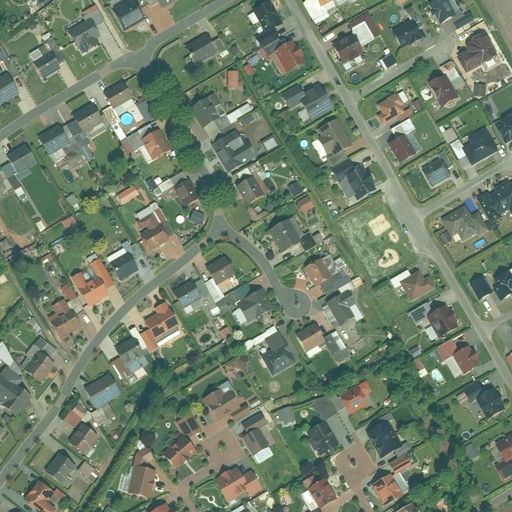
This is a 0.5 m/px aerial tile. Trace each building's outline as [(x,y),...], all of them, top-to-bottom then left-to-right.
[(314,0),(321,9),(336,0),(314,0)] [(447,0),(437,0),(428,4),(440,25),(457,17),(447,0)] [(111,13),(122,31),(140,20),(130,2),(111,13)] [(255,38),(261,47),(278,37),(273,30),(276,28),(265,7),(251,15),(263,33),(255,38)] [(410,24),(393,33),(400,48),(420,37),(416,32),(424,27),(412,8),(403,12),(410,24)] [(469,14),(452,22),(456,31),(473,21),(469,14)] [(98,17),(74,31),(85,50),(85,49),(102,40),(97,31),(104,27),(98,17)] [(353,37),(331,49),(340,65),(361,53),(358,49),(372,41),(363,26),(351,32),(353,37)] [(494,51),(483,34),(467,43),(468,45),(466,45),(465,48),(465,51),(465,53),(457,59),(464,70),(494,51)] [(209,39),(189,50),(196,63),(216,52),(209,39)] [(282,47),(278,40),(260,50),(266,59),(274,55),(285,75),(303,65),(290,43),(282,47)] [(30,58),(42,80),(59,71),(47,48),(30,58)] [(0,56),(0,60),(10,78),(16,75),(4,54),(0,56)] [(390,55),(378,61),(383,70),(395,64),(390,55)] [(343,72),(362,64),(359,57),(341,65),(343,72)] [(460,79),(450,63),(439,70),(443,77),(428,86),(441,109),(458,98),(450,85),(460,79)] [(246,76),(252,73),(248,65),(242,68),(246,76)] [(237,90),(236,72),(225,72),(226,90),(237,90)] [(0,81),(0,99),(17,89),(9,76),(0,81)] [(124,84),(108,93),(115,105),(131,96),(124,84)] [(486,87),(474,86),(474,98),(486,98),(486,87)] [(299,89),(281,99),(287,110),(297,104),(307,120),(331,106),(319,89),(304,98),(299,89)] [(407,113),(396,94),(375,105),(380,115),(376,117),(381,127),(407,113)] [(206,99),(192,106),(204,128),(217,121),(206,99)] [(415,112),(423,109),(419,100),(411,104),(415,112)] [(224,116),(227,123),(251,113),(247,106),(224,116)] [(99,122),(91,108),(72,119),(80,133),(99,122)] [(511,116),(494,126),(504,145),(511,141),(511,116)] [(337,121),(316,132),(319,137),(315,140),(324,156),(329,153),(331,158),(327,160),(332,169),(348,159),(344,152),(352,147),(337,121)] [(58,128),(36,140),(46,156),(68,144),(58,128)] [(452,130),(441,135),(447,146),(449,145),(458,162),(465,158),(471,167),(499,152),(485,131),(468,139),(471,145),(464,149),(452,130)] [(158,133),(145,140),(155,157),(167,150),(158,133)] [(414,155),(404,136),(388,144),(398,163),(414,155)] [(224,137),(215,142),(231,171),(254,158),(246,144),(232,152),(225,138),(224,137)] [(264,152),(275,147),(272,139),(261,143),(264,152)] [(9,158),(17,171),(37,160),(29,146),(9,158)] [(453,168),(445,153),(437,157),(440,161),(421,172),(431,190),(450,179),(447,172),(453,168)] [(355,172),(348,160),(331,171),(350,205),(372,191),(359,170),(355,172)] [(252,177),(239,184),(251,204),(264,196),(252,177)] [(145,183),(148,190),(155,187),(152,180),(145,183)] [(174,187),(184,205),(197,198),(187,180),(174,187)] [(297,183),(286,187),(291,198),(301,194),(297,183)] [(511,186),(477,203),(490,227),(501,221),(498,214),(507,209),(511,217),(511,186)] [(120,206),(138,197),(133,187),(115,196),(120,206)] [(306,197),(294,203),(300,215),(312,208),(306,197)] [(146,219),(133,226),(144,247),(165,235),(160,226),(167,222),(158,205),(142,214),(146,219)] [(470,218),(465,208),(440,222),(451,240),(458,236),(462,243),(477,234),(479,237),(488,232),(478,214),(470,218)] [(192,211),(187,221),(199,226),(204,216),(192,211)] [(62,223),(66,229),(75,224),(71,217),(62,223)] [(286,223),(268,233),(279,253),(297,243),(286,223)] [(440,236),(444,244),(451,241),(446,233),(440,236)] [(0,244),(0,245),(4,252),(15,245),(11,238),(0,244)] [(107,265),(116,281),(138,267),(130,252),(107,265)] [(85,259),(87,264),(96,260),(94,255),(85,259)] [(207,268),(216,283),(234,272),(225,258),(207,268)] [(322,259),(304,269),(314,286),(332,276),(322,259)] [(511,270),(494,281),(498,288),(493,291),(500,303),(511,296),(511,270)] [(78,271),(67,277),(83,305),(107,292),(101,280),(87,287),(78,271)] [(407,272),(389,282),(394,290),(400,287),(409,302),(433,290),(427,279),(423,281),(418,272),(410,277),(407,272)] [(483,278),(470,285),(479,302),(492,294),(483,278)] [(254,293),(245,280),(222,296),(230,307),(243,298),(256,316),(270,307),(259,290),(254,293)] [(174,292),(183,307),(201,296),(192,281),(174,292)] [(67,303),(75,299),(68,284),(60,288),(67,303)] [(328,302),(338,320),(356,310),(347,292),(328,302)] [(444,308),(425,318),(438,341),(457,330),(444,308)] [(144,323),(152,339),(175,326),(166,311),(144,323)] [(55,337),(78,325),(70,313),(48,323),(55,337)] [(292,335),(300,352),(323,340),(314,324),(292,335)] [(424,331),(430,341),(436,338),(430,327),(424,331)] [(218,332),(222,342),(231,339),(227,329),(218,332)] [(293,363),(275,335),(263,343),(269,353),(260,358),(271,377),(293,363)] [(21,374),(34,385),(55,354),(37,341),(24,360),(29,364),(21,374)] [(133,342),(115,352),(120,362),(111,367),(117,378),(121,376),(124,381),(131,378),(127,369),(144,359),(133,342)] [(452,342),(435,350),(443,362),(451,358),(462,376),(478,368),(466,349),(458,353),(452,342)] [(234,361),(224,366),(229,376),(240,371),(234,361)] [(416,380),(426,375),(419,361),(409,365),(416,380)] [(0,405),(0,409),(13,419),(28,399),(14,389),(18,382),(3,371),(0,375),(0,397),(4,401),(0,405)] [(107,375),(88,387),(83,390),(95,409),(88,412),(94,422),(112,411),(106,401),(119,395),(107,375)] [(335,390),(314,402),(324,418),(340,408),(343,413),(361,402),(354,389),(339,398),(335,390)] [(475,400),(487,421),(505,411),(493,389),(475,400)] [(215,393),(203,400),(217,423),(229,415),(234,422),(248,413),(242,403),(234,409),(228,400),(221,404),(215,393)] [(255,397),(247,402),(251,409),(259,404),(255,397)] [(276,411),(280,426),(294,423),(290,408),(276,411)] [(184,440),(161,456),(173,472),(196,456),(185,442),(200,431),(188,414),(173,425),(184,440)] [(389,414),(376,422),(379,427),(365,435),(379,459),(393,451),(397,458),(410,451),(406,444),(398,448),(385,425),(392,421),(389,414)] [(250,437),(242,442),(251,456),(264,448),(256,434),(265,428),(261,420),(245,429),(250,437)] [(323,424),(307,433),(318,453),(334,443),(323,424)] [(67,444),(80,454),(93,436),(78,427),(67,444)] [(511,437),(493,447),(502,463),(494,468),(500,480),(511,472),(511,437)] [(470,445),(459,451),(465,463),(476,457),(470,445)] [(132,452),(122,496),(143,501),(149,474),(141,472),(145,455),(132,452)] [(45,474),(58,483),(69,466),(56,458),(45,474)] [(403,458),(388,467),(393,475),(408,466),(403,458)] [(98,477),(82,464),(76,473),(92,485),(98,477)] [(240,470),(212,486),(222,503),(243,491),(247,497),(259,490),(252,476),(246,480),(240,470)] [(388,476),(370,487),(383,508),(401,497),(388,476)] [(52,495),(38,483),(22,502),(33,511),(47,511),(42,507),(52,495)] [(323,485),(305,495),(313,510),(309,511),(317,511),(317,510),(333,501),(323,485)] [(454,511),(447,499),(436,505),(439,511),(454,511)]
